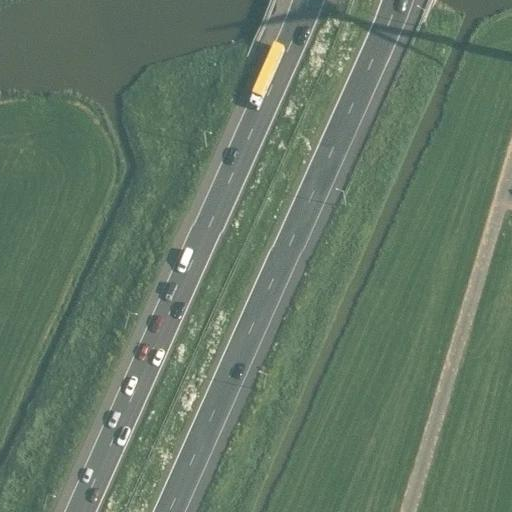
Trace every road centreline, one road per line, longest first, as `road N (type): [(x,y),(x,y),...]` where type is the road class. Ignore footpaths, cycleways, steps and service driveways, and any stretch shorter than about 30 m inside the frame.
road 1 (motorway): [(161,511),(387,0)]
road 2 (motorway): [(298,0),(75,511)]
